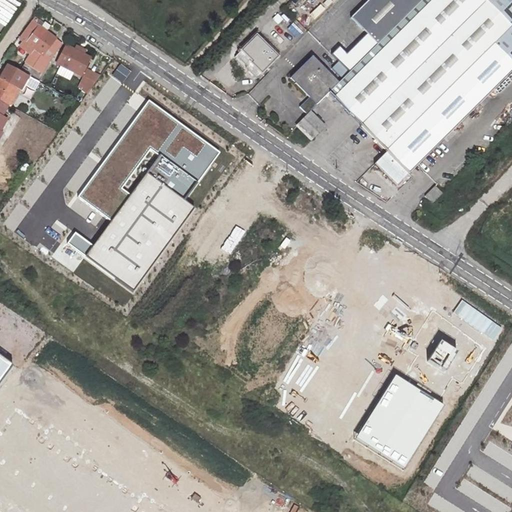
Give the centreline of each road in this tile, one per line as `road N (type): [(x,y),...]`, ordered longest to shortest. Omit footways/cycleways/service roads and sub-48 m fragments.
road 1 (tertiary): [(53,0),(511,299)]
road 2 (unknown): [(0,415),(29,383),(44,386),(209,511)]
